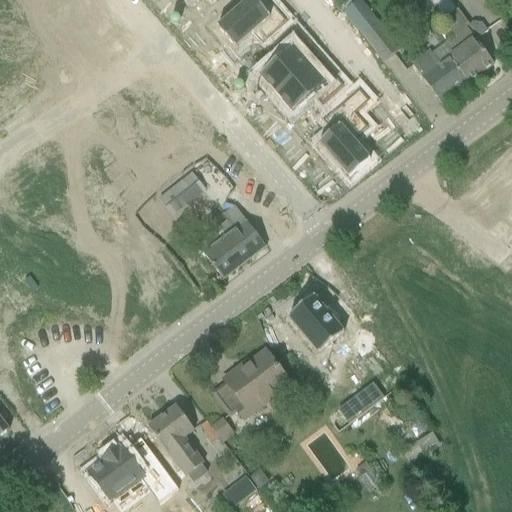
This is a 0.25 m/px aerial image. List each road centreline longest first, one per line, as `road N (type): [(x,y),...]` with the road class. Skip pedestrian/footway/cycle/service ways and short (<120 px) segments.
road 1 (tertiary): [(0,484),(324,236)]
road 2 (tertiary): [(160,48),(324,236)]
road 3 (tertiary): [(324,236),(511,94)]
road 4 (residential): [(160,48),(0,168)]
